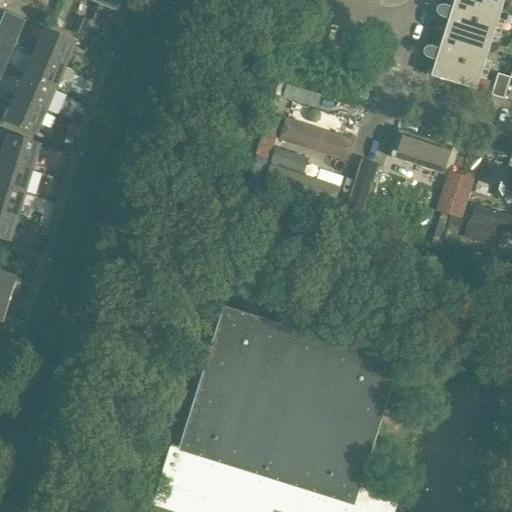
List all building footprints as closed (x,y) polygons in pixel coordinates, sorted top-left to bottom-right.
[(120,14),(126,0),(104,0),(102,6),(100,11),(105,13),(107,8),(120,14)] [(496,29),(504,0),(455,0),(453,9),(444,7),(443,7),(441,7),(439,8),(438,9),(437,10),(437,11),(496,29)] [(483,70),(496,29),(437,11),(437,13),(437,15),(438,16),(440,18),(441,18),(441,19),(449,21),(440,50),(431,48),(430,48),(428,48),(427,49),(425,50),(424,51),(424,52),(483,70)] [(68,68),(78,44),(46,30),(36,54),(68,68)] [(0,45),(3,47),(8,35),(0,31),(0,45)] [(13,52),(19,39),(8,35),(3,47),(13,52)] [(476,91),(483,70),(424,52),(424,53),(424,54),(424,55),(424,57),(426,58),(427,59),(428,59),(428,60),(436,62),(432,78),(476,91)] [(58,90),(68,68),(36,54),(26,77),(58,90)] [(511,79),(498,75),(491,96),(504,100),(508,87),(511,88),(511,79)] [(49,113),(58,90),(26,77),(16,99),(49,113)] [(287,85),(283,99),(290,101),(294,88),(287,85)] [(38,137),(49,113),(16,99),(6,123),(38,137)] [(78,127),(82,117),(74,114),(70,124),(78,127)] [(260,192),(270,159),(269,159),(281,121),(269,117),(246,188),(260,192)] [(287,123),(280,143),(347,165),(354,145),(287,123)] [(68,134),(77,137),(79,129),(71,127),(68,134)] [(441,171),(447,150),(390,133),(384,153),(441,171)] [(35,171),(43,147),(9,136),(1,161),(35,171)] [(471,143),(468,154),(482,159),(486,147),(471,143)] [(0,186),(28,195),(35,171),(1,161),(0,165),(0,186)] [(511,169),(485,161),(478,182),(494,186),(491,195),(502,198),(505,190),(511,192),(511,169)] [(362,163),(343,221),(358,226),(377,167),(362,163)] [(337,188),(275,172),(267,198),(330,215),(337,188)] [(474,181),(449,173),(437,212),(462,219),(474,181)] [(0,212),(20,219),(28,195),(0,186),(0,212)] [(511,218),(475,207),(469,226),(511,238),(511,218)] [(0,240),(12,244),(13,243),(20,219),(0,212),(0,240)] [(0,322),(5,324),(17,285),(0,279),(0,322)] [(387,347),(244,303),(239,319),(223,314),(181,449),(171,446),(152,507),(151,507),(149,511),(394,511),(398,501),(360,489),(398,368),(382,363),(387,347)]
